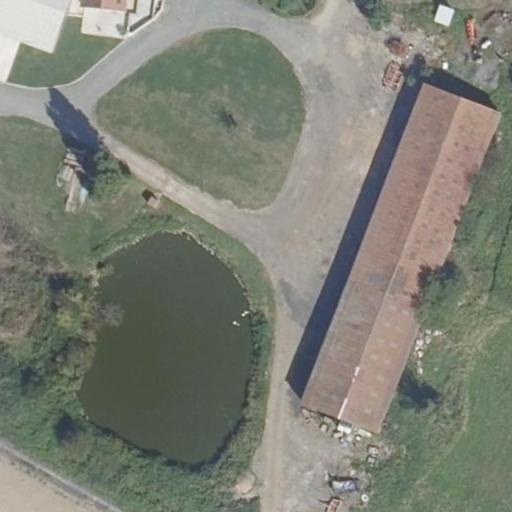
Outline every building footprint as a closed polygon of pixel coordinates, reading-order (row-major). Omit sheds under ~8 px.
[(64,0),(63,6),(106,10),(107,0),(64,0)] [(434,21),(449,27),(455,10),(440,5),(434,21)] [(431,316),(510,120),(485,110),(433,87),(397,175),(301,408),(380,441),(431,316)] [(82,169),(62,167),(59,208),(79,210),(82,169)] [(28,196),(39,200),(48,178),(37,173),(28,196)] [(302,511),(348,511),(357,511),(358,498),(302,497),(302,511)]
